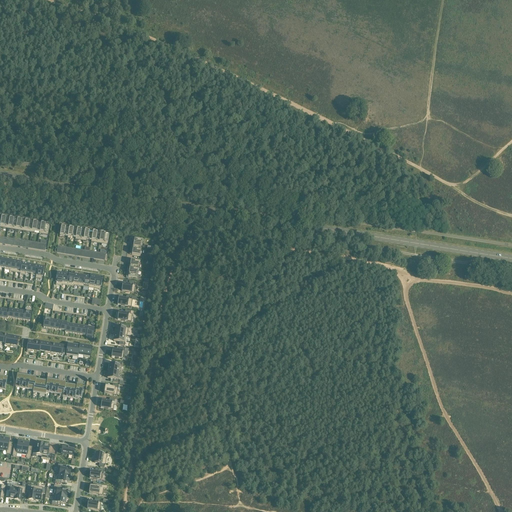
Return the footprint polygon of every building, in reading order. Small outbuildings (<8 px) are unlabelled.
[(0,227),(8,229),(9,219),(1,217),(0,225),(0,227)] [(9,219),(8,229),(16,230),(17,220),(9,219)] [(17,220),(16,230),(24,232),(25,221),(17,220)] [(25,221),(24,232),(31,233),(33,222),(25,221)] [(33,222),(31,233),(34,233),(34,231),(39,232),(40,232),(41,224),(33,222)] [(39,232),(39,234),(47,235),(48,234),(49,225),(41,224),(40,232),(39,232)] [(60,235),(59,237),(62,238),(62,236),(68,237),(69,228),(61,227),(60,235)] [(68,237),(67,239),(70,239),(70,237),(75,238),(76,238),(77,229),(69,228),(68,237)] [(75,238),(75,240),(83,241),(85,231),(77,229),(76,238),(75,238)] [(85,231),(83,241),(86,242),(86,240),(91,240),(91,241),(93,232),(85,231)] [(91,240),(91,242),(99,244),(101,233),(93,232),(91,241),(91,240)] [(101,233),(99,244),(107,245),(107,243),(108,243),(109,235),(101,233)] [(132,239),(131,247),(141,248),(143,240),(134,239),(132,239)] [(131,247),(130,255),(132,255),(140,256),(141,248),(131,247)] [(129,261),(128,264),(130,264),(130,265),(129,269),(138,271),(139,262),(131,261),(129,261)] [(36,276),(36,278),(42,279),(44,267),(38,266),(36,276)] [(127,269),(126,277),(128,277),(136,279),(138,271),(129,269),(127,269)] [(123,284),(121,291),(134,293),(135,286),(134,286),(135,283),(129,282),(129,285),(123,284)] [(118,298),(117,305),(131,308),(132,300),(131,300),(132,297),(126,296),(126,299),(118,298)] [(119,313),(117,320),(131,322),(132,315),(130,314),(131,311),(125,311),(125,313),(119,313)] [(92,338),(94,326),(88,325),(88,328),(86,336),(86,337),(92,338)] [(116,327),(114,334),(127,336),(128,329),(127,329),(128,326),(122,325),(122,328),(116,327)] [(114,334),(113,341),(119,342),(119,345),(124,346),(125,343),(126,336),(127,336),(114,334)] [(64,355),(65,349),(63,349),(63,346),(57,345),(56,354),(64,355)] [(112,350),(111,357),(123,359),(124,352),(125,349),(119,348),(119,351),(112,350)] [(110,364),(108,371),(120,373),(121,366),(122,363),(116,362),(116,365),(110,364)] [(108,371),(107,379),(113,380),(113,383),(118,383),(119,380),(117,380),(119,373),(120,373),(108,371)] [(22,389),(24,377),(18,376),(16,388),(22,389)] [(34,391),(35,381),(36,381),(36,379),(30,378),(28,390),(33,391),(34,391)] [(39,394),(41,382),(36,381),(35,381),(34,391),(33,391),(33,393),(39,394)] [(63,396),(65,385),(65,383),(59,382),(57,395),(63,396)] [(69,399),(71,386),(65,385),(63,396),(62,398),(63,398),(69,399)] [(81,399),(83,386),(77,385),(76,387),(77,387),(75,398),(76,398),(81,399)] [(105,387),(104,394),(117,396),(118,389),(118,386),(113,385),(112,388),(105,387)] [(102,400),(101,408),(113,410),(114,405),(117,406),(118,400),(110,399),(109,401),(102,400)] [(4,438),(2,450),(7,451),(6,454),(10,455),(12,443),(9,443),(9,439),(8,439),(4,438)] [(14,444),(12,456),(17,457),(17,454),(22,454),(24,442),(18,442),(18,445),(14,444)] [(24,442),(22,454),(26,455),(26,456),(26,458),(30,459),(30,457),(31,453),(32,447),(28,447),(29,443),(24,442)] [(33,451),(32,457),(36,458),(36,455),(41,456),(42,456),(44,445),(38,444),(36,451),(33,451)] [(41,456),(41,458),(50,460),(51,454),(48,453),(49,446),(44,445),(42,456),(41,456)] [(73,456),(74,450),(70,449),(66,448),(62,448),(62,450),(62,451),(62,452),(61,454),(73,456)] [(96,453),(94,463),(99,464),(99,467),(104,468),(105,465),(107,455),(96,453)] [(57,474),(58,474),(70,476),(71,470),(64,468),(64,465),(58,464),(57,468),(58,468),(57,474)] [(91,471),(89,479),(101,481),(102,473),(104,474),(104,470),(98,469),(98,472),(91,471)] [(55,480),(55,483),(61,484),(61,482),(61,481),(63,482),(69,483),(70,476),(58,474),(57,480),(55,480)] [(14,500),(20,501),(21,493),(25,494),(26,484),(22,483),(22,487),(17,486),(14,500)] [(8,485),(7,491),(10,491),(9,499),(13,500),(14,500),(17,486),(8,485)] [(28,485),(27,492),(30,492),(29,500),(35,501),(37,487),(31,486),(29,486),(28,485)] [(90,486),(89,493),(102,496),(104,489),(107,490),(107,486),(96,485),(96,487),(90,486)] [(53,495),(52,495),(54,496),(54,495),(66,497),(67,491),(60,490),(61,487),(54,486),(53,495)] [(37,487),(35,501),(40,501),(42,494),(45,495),(46,488),(37,487)] [(52,501),(52,505),(58,506),(58,503),(61,503),(65,504),(66,497),(54,495),(54,496),(53,500),(53,502),(52,501)] [(88,501),(87,509),(100,511),(101,503),(100,503),(100,500),(95,499),(94,502),(88,501)]
